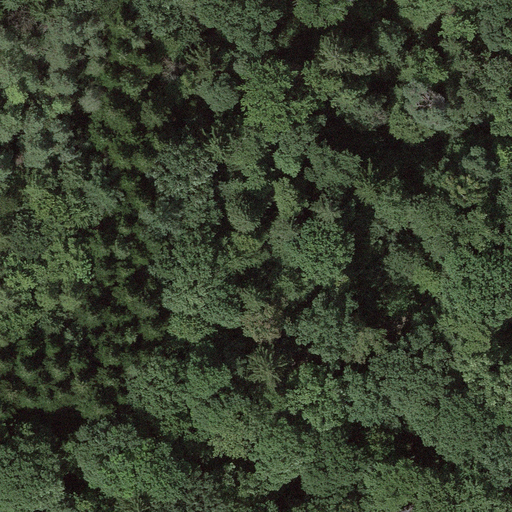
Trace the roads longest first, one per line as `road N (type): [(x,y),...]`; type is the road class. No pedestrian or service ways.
road 1 (track): [(0,410),(149,394),(267,364),(407,321),(511,276)]
road 2 (track): [(149,394),(178,220),(159,0)]
